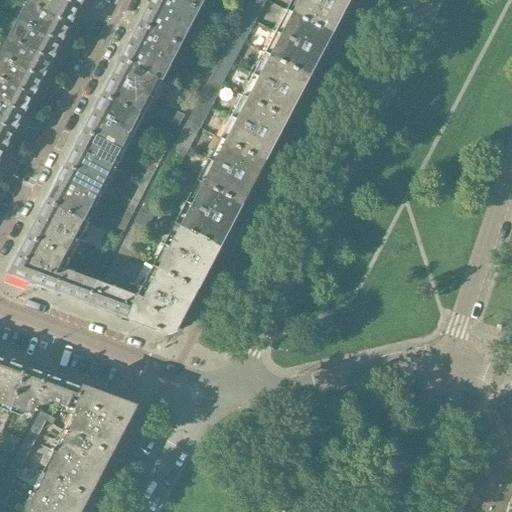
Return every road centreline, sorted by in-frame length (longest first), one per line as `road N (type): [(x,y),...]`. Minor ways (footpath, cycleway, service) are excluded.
road 1 (residential): [(432,0),(216,396)]
road 2 (residential): [(0,240),(124,0)]
road 3 (residential): [(216,396),(0,306)]
road 4 (residential): [(216,396),(444,364)]
road 5 (residential): [(444,364),(511,161)]
road 6 (residential): [(396,511),(444,364)]
road 7 (residential): [(216,396),(141,511)]
road 8 (residential): [(168,511),(212,429),(216,396)]
